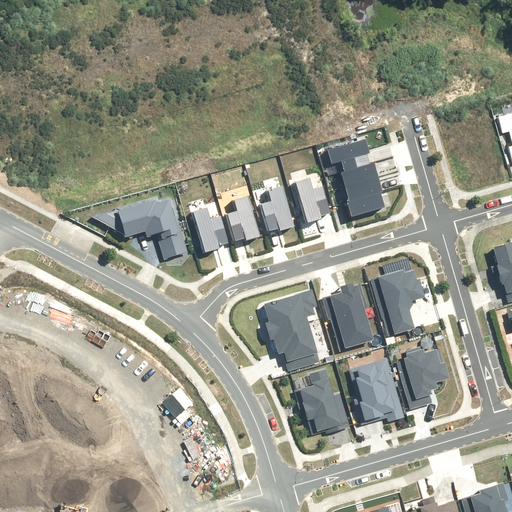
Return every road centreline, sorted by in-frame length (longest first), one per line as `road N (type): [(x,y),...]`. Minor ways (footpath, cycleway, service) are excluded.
road 1 (residential): [(183,319),(220,290),(438,223)]
road 2 (residential): [(275,488),(501,423)]
road 3 (residential): [(438,223),(501,423)]
road 4 (tertiary): [(4,221),(183,319)]
road 5 (tertiary): [(183,319),(241,387),(275,488)]
